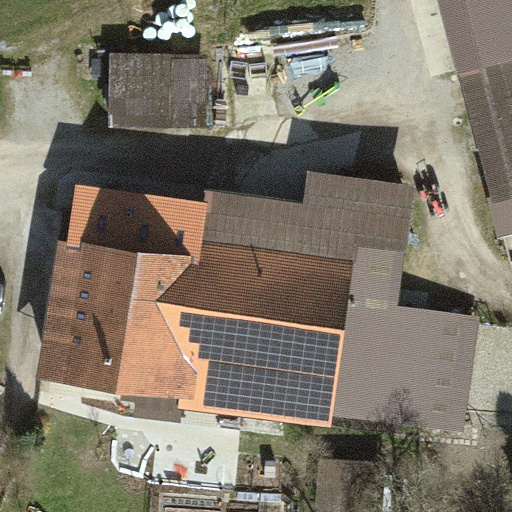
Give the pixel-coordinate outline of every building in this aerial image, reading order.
[(511,0),(441,0),(458,66),(480,61),(464,0),(511,0)] [(511,0),(464,0),(480,61),(482,60),(511,176),(511,0)] [(202,58),(114,58),(113,120),(202,121),(202,58)] [(293,212),(67,177),(57,238),(48,236),(27,373),(179,396),(178,404),(325,427),(326,419),(456,439),(475,319),(397,307),(417,183),(301,165),(293,212)] [(379,473),(327,470),(325,507),(376,511),(379,473)]
